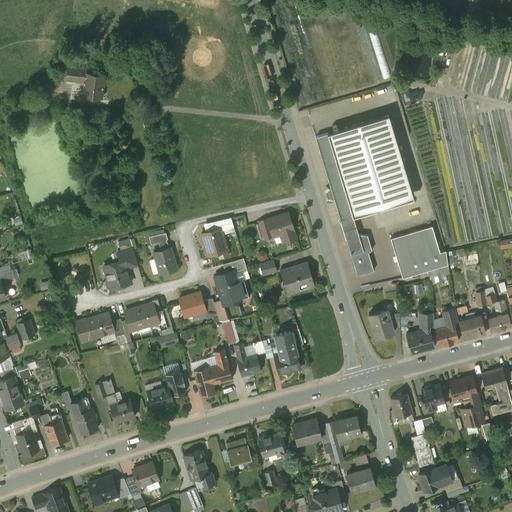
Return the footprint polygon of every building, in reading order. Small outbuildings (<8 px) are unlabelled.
[(392,76),(375,21),(358,26),(374,81),(392,76)] [(87,67),(68,66),(66,80),(84,82),(85,71),(87,71),(87,67)] [(87,71),(85,71),(84,82),(82,96),(102,98),(105,73),(87,71)] [(379,117),(316,136),(331,188),(325,192),(326,194),(327,198),(335,199),(341,219),(353,216),(404,200),(379,117)] [(288,212),(268,218),(273,236),(284,232),(286,240),(296,238),(293,229),(294,229),(295,226),(294,223),(291,221),(288,212)] [(359,234),(353,216),(341,219),(357,275),(374,270),(368,252),(372,249),(367,235),(359,234)] [(231,217),(218,220),(220,227),(221,227),(221,229),(234,225),(231,217)] [(268,218),(259,221),(264,238),(273,236),(268,218)] [(432,225),(391,238),(403,277),(436,267),(448,264),(446,250),(440,252),(432,225)] [(220,227),(202,232),(208,255),(219,252),(218,249),(226,247),(221,229),(221,227),(220,227)] [(166,232),(149,236),(152,244),(168,239),(166,232)] [(511,239),(511,238),(500,241),(501,248),(511,245),(511,239)] [(133,247),(118,251),(121,260),(124,259),(127,268),(139,265),(133,247)] [(171,247),(155,252),(157,258),(156,258),(161,273),(177,268),(171,247)] [(244,257),(223,264),(226,272),(234,269),(236,273),(247,269),(244,257)] [(273,258),(260,263),(264,275),(277,271),(273,258)] [(121,260),(104,265),(108,278),(106,280),(108,287),(111,288),(131,282),(127,268),(124,259),(121,260)] [(307,261),(280,270),(286,289),(303,283),(305,288),(315,285),(307,261)] [(448,264),(436,267),(439,275),(449,272),(448,264)] [(13,268),(0,271),(0,272),(2,280),(16,277),(13,268)] [(226,272),(215,276),(221,296),(241,290),(236,273),(234,269),(226,272)] [(484,289),(476,291),(478,304),(486,303),(484,289)] [(200,291),(179,297),(185,316),(205,310),(206,310),(203,300),(200,291)] [(495,292),(485,295),(487,303),(494,301),(497,300),(495,292)] [(213,297),(203,300),(206,310),(205,310),(208,318),(218,315),(213,297)] [(497,300),(494,301),(496,309),(493,310),(494,315),(507,312),(504,298),(497,300)] [(153,302),(132,308),(138,328),(139,328),(139,325),(150,322),(150,324),(159,322),(156,310),(153,302)] [(459,312),(469,310),(467,304),(458,306),(459,312)] [(167,307),(156,310),(159,322),(161,329),(172,325),(167,307)] [(387,308),(369,313),(376,337),(394,332),(392,325),(389,313),(387,308)] [(456,308),(443,312),(446,325),(455,323),(458,322),(456,308)] [(87,319),(86,319),(89,329),(92,337),(93,337),(114,330),(115,330),(112,320),(109,312),(87,319)] [(399,312),(389,313),(392,325),(394,325),(400,324),(399,312)] [(407,312),(399,312),(400,324),(408,324),(407,312)] [(434,326),(433,312),(420,312),(421,329),(431,327),(434,326)] [(494,315),(489,317),(491,331),(511,326),(507,312),(494,315)] [(481,314),(459,320),(464,338),(486,332),(481,314)] [(29,316),(17,320),(18,322),(17,322),(20,330),(33,326),(30,318),(29,316)] [(121,317),(112,320),(115,330),(114,330),(116,336),(126,333),(121,317)] [(87,318),(76,321),(79,332),(89,329),(86,319),(87,319),(87,318)] [(234,341),(229,321),(223,323),(225,333),(228,343),(234,341)] [(223,323),(217,325),(219,334),(225,333),(223,323)] [(446,325),(435,328),(439,345),(459,340),(455,323),(446,325)] [(172,325),(161,329),(162,334),(174,332),(172,325)] [(33,326),(20,330),(23,339),(35,335),(33,326)] [(421,329),(406,333),(412,353),(435,346),(431,327),(421,329)] [(299,328),(291,330),(295,346),(303,344),(299,328)] [(89,329),(79,332),(82,341),(93,338),(93,337),(92,337),(89,329)] [(291,330),(275,334),(277,342),(280,353),(274,355),(274,354),(274,356),(279,373),(288,370),(300,367),(301,367),(296,349),(295,346),(291,330)] [(16,332),(3,336),(6,346),(20,342),(16,332)] [(3,336),(0,337),(0,357),(9,355),(6,346),(3,336)] [(262,339),(253,342),(254,344),(257,353),(257,354),(265,351),(262,340),(262,339)] [(277,342),(268,344),(266,339),(262,340),(265,351),(267,358),(274,356),(274,354),(274,355),(280,353),(277,342)] [(257,353),(247,356),(243,342),(234,344),(238,359),(237,359),(242,376),(261,370),(257,354),(257,353)] [(224,348),(215,351),(219,365),(228,362),(224,348)] [(9,355),(0,358),(0,371),(13,367),(9,355)] [(19,364),(21,376),(31,374),(28,362),(19,364)] [(219,365),(209,367),(214,384),(232,379),(228,362),(219,365)] [(13,367),(0,371),(2,378),(15,374),(16,376),(19,375),(16,366),(13,367)] [(209,366),(193,370),(200,395),(216,391),(209,367),(209,366)] [(503,367),(482,373),(486,390),(495,388),(506,385),(507,385),(503,367)] [(180,369),(165,374),(168,384),(172,395),(186,391),(184,384),(185,384),(183,375),(182,376),(180,369)] [(473,375),(450,381),(454,398),(462,396),(463,399),(470,397),(472,397),(477,395),(478,395),(473,375)] [(14,376),(0,380),(0,386),(7,408),(22,403),(14,376)] [(101,382),(95,384),(99,397),(106,395),(101,382)] [(441,383),(422,389),(426,405),(428,405),(429,409),(436,407),(435,403),(445,400),(441,383)] [(168,384),(147,390),(153,408),(163,405),(162,404),(173,401),(173,402),(174,401),(172,395),(168,384)] [(506,385),(495,388),(499,401),(496,402),(496,404),(491,406),(493,414),(511,409),(511,407),(507,390),(506,385)] [(68,390),(62,392),(67,409),(73,407),(72,403),(72,402),(68,390)] [(129,398),(118,401),(115,392),(106,395),(109,405),(110,405),(116,421),(135,415),(129,398)] [(407,393),(390,397),(395,416),(412,412),(412,411),(407,393)] [(483,420),(477,395),(472,397),(470,397),(473,405),(462,408),(466,425),(483,420)] [(91,408),(88,397),(86,396),(82,398),(81,399),(85,410),(91,408)] [(43,398),(29,403),(30,406),(37,404),(38,406),(45,404),(43,398)] [(91,408),(85,410),(81,399),(72,402),(72,403),(73,407),(82,433),(98,427),(96,420),(97,420),(92,408),(91,408)] [(37,404),(30,406),(29,406),(32,415),(33,415),(34,418),(41,415),(38,406),(37,404)] [(412,412),(395,416),(397,423),(410,419),(409,416),(413,415),(412,411),(412,412)] [(59,412),(50,415),(52,422),(45,424),(52,443),(68,438),(61,419),(59,412)] [(357,414),(333,420),(338,438),(347,436),(353,435),(361,433),(357,414)] [(32,415),(23,418),(25,425),(21,426),(23,432),(32,429),(37,428),(34,418),(33,415),(32,415)] [(23,418),(12,422),(14,428),(21,426),(25,425),(23,418)] [(317,418),(292,425),(297,443),(298,443),(297,441),(313,437),(313,438),(321,436),(322,436),(318,425),(317,418)] [(422,418),(414,420),(418,435),(426,433),(422,418)] [(333,420),(326,422),(326,423),(331,440),(332,443),(338,441),(338,439),(338,438),(333,420)] [(490,422),(482,424),(486,439),(494,437),(490,422)] [(331,440),(326,423),(318,425),(322,436),(321,436),(326,453),(334,451),(331,440)] [(23,432),(17,435),(23,454),(39,448),(32,429),(23,432)] [(279,432),(258,438),(263,455),(277,451),(278,455),(284,453),(283,450),(284,449),(279,432)] [(426,433),(418,435),(411,436),(419,465),(434,462),(426,433)] [(347,436),(338,438),(340,444),(354,441),(353,435),(347,436)] [(245,437),(226,442),(228,449),(227,449),(231,462),(251,457),(247,443),(246,443),(245,437)] [(338,441),(332,443),(331,440),(334,451),(335,456),(342,454),(340,444),(338,438),(338,439),(338,441)] [(202,449),(184,455),(191,479),(198,477),(209,474),(209,473),(202,449)] [(366,453),(354,457),(357,467),(369,464),(366,453)] [(342,454),(335,456),(337,462),(344,460),(342,454)] [(152,461),(133,469),(135,475),(139,486),(139,485),(146,483),(148,489),(150,490),(159,486),(160,485),(157,479),(159,478),(152,461)] [(445,464),(417,474),(423,491),(443,484),(450,481),(450,479),(445,464)] [(370,467),(347,473),(352,491),(362,488),(374,484),(374,485),(375,484),(370,467)] [(273,469),(264,472),(268,484),(276,482),(273,469)] [(209,474),(198,477),(201,487),(215,482),(212,472),(209,473),(209,474)] [(112,474),(89,481),(96,501),(119,494),(112,474)] [(135,475),(125,479),(132,495),(142,492),(139,485),(139,486),(135,475)] [(459,476),(450,479),(450,481),(443,484),(446,493),(462,487),(459,476)] [(342,480),(331,482),(333,488),(336,487),(338,494),(345,493),(342,480)] [(195,486),(186,490),(194,509),(203,505),(195,486)] [(60,487),(32,497),(36,508),(48,503),(51,511),(67,511),(69,511),(60,487)] [(333,488),(312,494),(316,511),(332,511),(342,509),(338,494),(336,487),(333,488)] [(446,500),(431,506),(433,511),(451,511),(449,506),(446,500)] [(148,511),(172,511),(169,503),(148,511)] [(461,511),(458,503),(449,506),(451,511),(461,511)]
